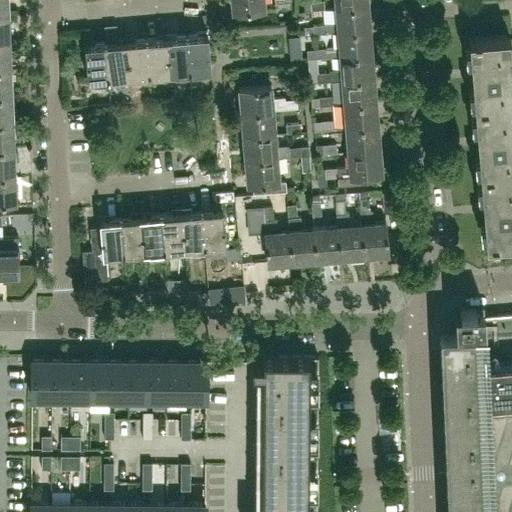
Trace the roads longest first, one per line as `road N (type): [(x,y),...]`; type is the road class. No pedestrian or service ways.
road 1 (residential): [(418,325),(62,325)]
road 2 (residential): [(62,325),(49,0)]
road 3 (residential): [(433,288),(410,13)]
road 4 (residential): [(425,511),(418,325)]
